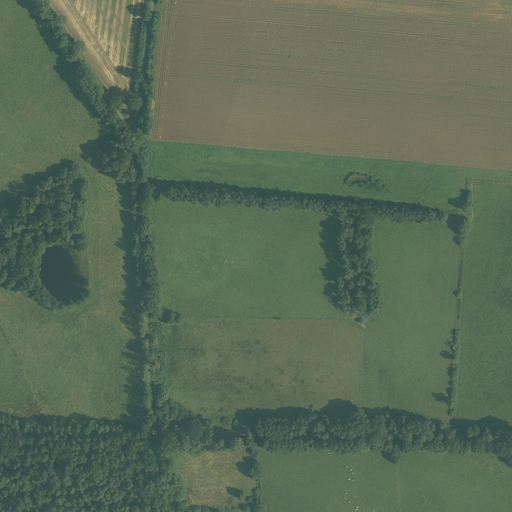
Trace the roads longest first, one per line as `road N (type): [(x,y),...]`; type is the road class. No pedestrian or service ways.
road 1 (unclassified): [(134,130),(154,433),(511,444)]
road 2 (unclassified): [(41,0),(134,130)]
road 3 (unclassified): [(134,130),(152,0)]
